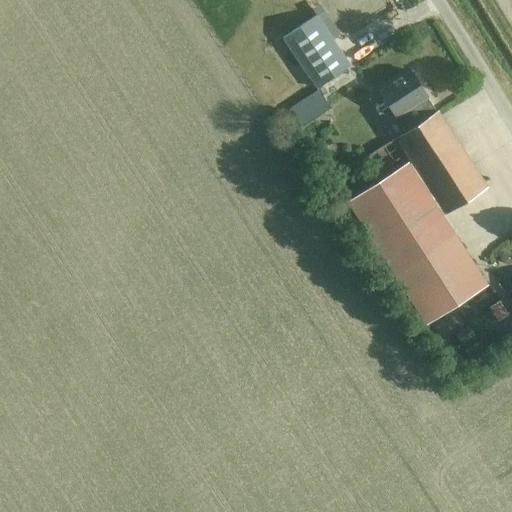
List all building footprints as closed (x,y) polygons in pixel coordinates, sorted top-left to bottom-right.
[(315,15),(282,38),(316,88),(350,66),(315,15)] [(394,139),(435,113),(409,72),(379,92),(388,107),(378,114),(394,139)] [(303,125),(329,108),(316,89),(290,106),(303,125)] [(485,189),(435,113),(394,139),(443,215),(485,189)] [(422,322),(483,283),(407,164),(346,204),(422,322)] [(498,302),(488,309),(497,321),(507,314),(498,302)] [(472,344),(464,350),(472,361),(480,356),(472,344)]
